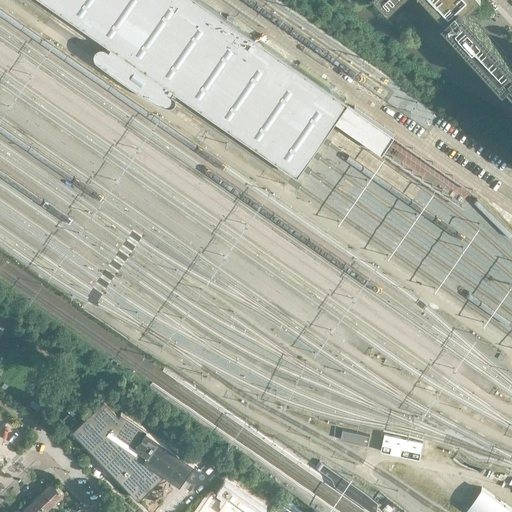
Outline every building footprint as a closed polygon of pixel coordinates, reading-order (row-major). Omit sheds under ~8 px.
[(44,0),(111,46),(174,89),(297,175),(303,167),(312,153),(322,139),(332,125),(348,102),(333,92),(298,67),(284,58),(259,40),(257,39),(201,0),(44,0)] [(511,59),(473,17),(461,5),(464,2),(466,5),(472,0),(381,0),(387,6),(393,0),(428,0),(445,17),(466,40),(511,89),(511,59)] [(262,36),(259,40),(284,58),(287,53),(262,36)] [(174,89),(111,46),(109,48),(106,46),(104,45),(103,45),(101,45),(100,45),(99,46),(97,47),(96,48),(95,49),(94,51),(94,53),(94,54),(94,55),(95,56),(95,58),(97,59),(111,70),(127,81),(142,91),(155,99),(158,100),(161,102),(166,103),(168,104),(170,104),(173,103),(175,102),(175,101),(176,99),(176,98),(176,96),(175,95),(175,94),(174,93),(172,92),(174,89)] [(300,63),(298,67),(333,92),(336,88),(300,63)] [(177,474),(189,457),(121,411),(119,414),(104,398),(72,429),(138,498),(166,472),(164,471),(167,467),(177,474)] [(56,419),(63,425),(72,416),(65,410),(56,419)] [(369,434),(342,429),(340,439),(367,444),(369,434)] [(423,442),(384,433),(380,451),(419,459),(423,442)] [(336,471),(319,460),(316,465),(315,466),(332,477),(336,471)] [(336,471),(332,477),(332,478),(332,479),(333,479),(334,482),(334,483),(335,484),(335,485),(336,485),(336,486),(339,488),(373,511),(374,511),(375,511),(376,511),(376,510),(377,502),(378,501),(377,500),(374,498),(336,471)] [(64,493),(52,481),(44,489),(55,501),(64,493)] [(472,511),(511,511),(511,508),(481,487),(466,508),(472,511)] [(197,511),(257,511),(261,507),(232,488),(223,502),(211,493),(197,511)] [(55,501),(44,489),(35,497),(47,509),(55,501)] [(43,511),(47,509),(35,497),(27,505),(33,511),(43,511)] [(303,511),(284,498),(281,502),(296,511),(303,511)] [(393,503),(387,499),(384,504),(390,508),(390,507),(391,505),(393,503)] [(292,511),(280,503),(275,511),(276,511),(292,511)]
